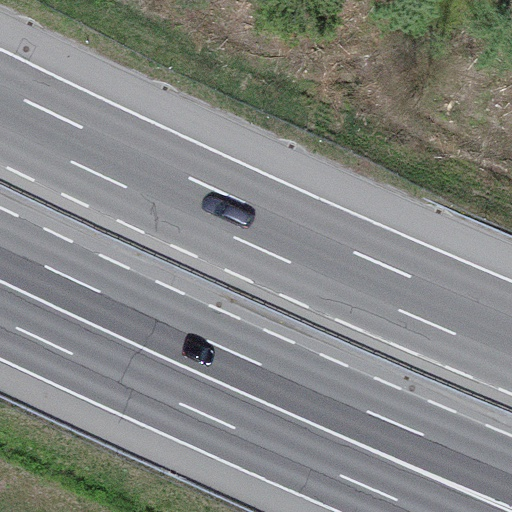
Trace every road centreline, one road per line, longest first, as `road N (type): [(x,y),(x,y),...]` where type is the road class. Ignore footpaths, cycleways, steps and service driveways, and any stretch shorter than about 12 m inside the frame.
road 1 (motorway): [(511,337),(0,106)]
road 2 (motorway): [(0,256),(511,471)]
road 3 (motorway): [(0,298),(434,511)]
